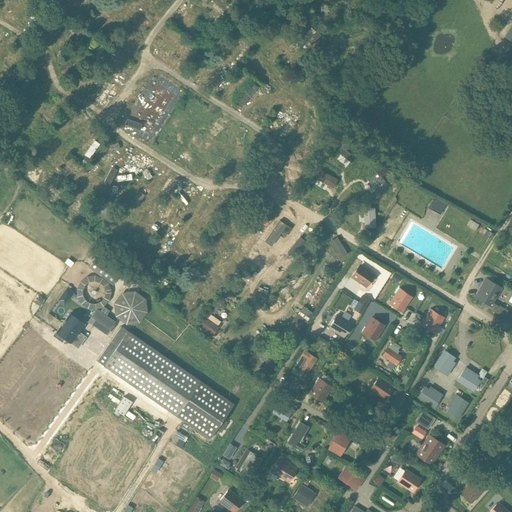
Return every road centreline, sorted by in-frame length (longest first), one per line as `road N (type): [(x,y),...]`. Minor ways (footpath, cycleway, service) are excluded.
road 1 (residential): [(458,302),(260,184),(195,182),(113,126),(141,74),(145,47),(180,0)]
road 2 (residential): [(249,423),(354,264)]
road 3 (residential): [(417,511),(511,366)]
